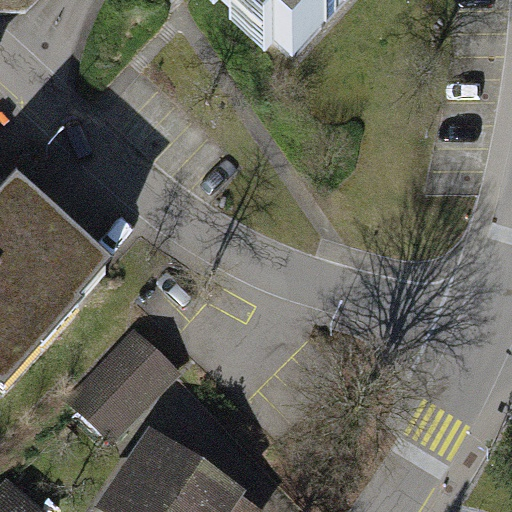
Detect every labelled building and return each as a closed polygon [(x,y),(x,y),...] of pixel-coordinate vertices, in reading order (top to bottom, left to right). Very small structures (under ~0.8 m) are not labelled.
[(206,0),(222,14),(231,3),(251,20),(242,31),(278,62),(288,51),(303,64),(358,0),(206,0)] [(107,270),(12,184),(0,196),(0,396),(79,309),(75,306),(107,270)] [(182,378),(134,332),(64,403),(112,450),(182,378)] [(235,511),(245,498),(148,433),(94,511),(235,511)] [(39,511),(5,482),(0,487),(0,511),(39,511)]
